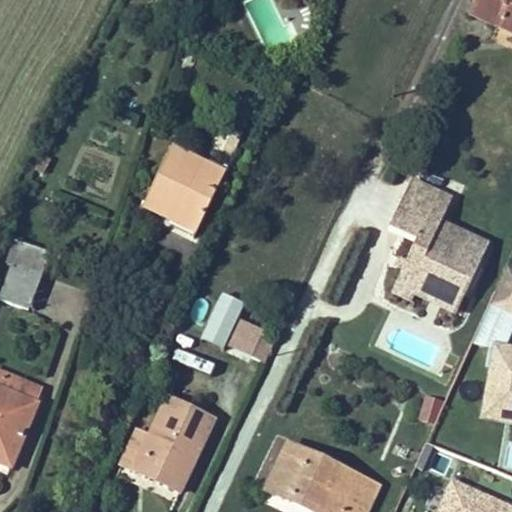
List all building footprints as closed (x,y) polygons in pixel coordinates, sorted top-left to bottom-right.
[(511,0),(478,0),(472,15),(511,33),(511,0)] [(242,135),(222,126),(211,151),(231,160),(242,135)] [(198,229),(223,176),(170,151),(143,209),(160,217),(163,212),(198,229)] [(41,156),(34,170),(44,175),(51,160),(41,156)] [(463,297),(487,246),(441,223),(452,201),(411,182),(389,229),(415,242),(392,291),(411,300),(414,294),(420,281),(426,279),(463,297)] [(198,229),(163,212),(160,217),(169,221),(167,226),(193,239),(198,229)] [(0,297),(0,300),(27,311),(48,256),(14,243),(6,265),(12,267),(0,297)] [(511,272),(507,270),(491,306),(511,315),(511,272)] [(463,297),(426,279),(420,281),(414,294),(455,314),(463,297)] [(251,358),(260,339),(263,332),(239,320),(227,347),(251,358)] [(179,348),(205,358),(210,345),(184,335),(179,348)] [(251,358),(265,364),(273,346),(260,339),(251,358)] [(511,351),(496,349),(485,408),(511,413),(511,351)] [(154,394),(167,400),(178,377),(165,371),(154,394)] [(0,464),(9,468),(40,391),(3,375),(0,383),(0,464)] [(417,421),(436,424),(440,398),(421,394),(417,421)] [(178,494),(213,422),(167,400),(148,439),(132,473),(178,494)] [(511,413),(485,408),(483,417),(511,422),(511,413)] [(121,467),(132,473),(148,439),(137,434),(121,467)] [(511,447),(505,446),(501,464),(511,466),(511,447)] [(358,480),(288,447),(268,493),(290,503),(292,499),(317,511),(316,511),(363,511),(369,502),(351,494),(358,480)] [(351,494),(369,502),(375,488),(358,480),(351,494)] [(511,511),(511,493),(508,492),(499,511),(489,507),(486,511),(511,511)] [(316,511),(317,511),(292,499),(290,503),(308,511),(316,511)]
